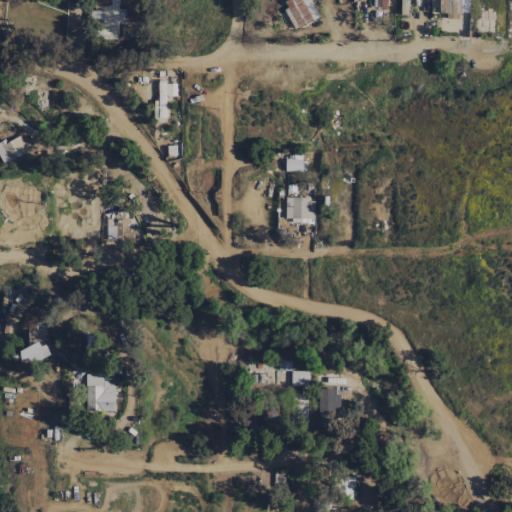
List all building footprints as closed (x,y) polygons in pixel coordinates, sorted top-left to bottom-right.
[(118,35),(118,0),(91,0),(91,34),(118,35)] [(318,19),(311,0),(283,0),(294,29),(318,19)] [(460,16),(459,0),(439,0),(440,16),(460,16)] [(166,98),(174,98),(173,82),(158,82),(159,100),(154,100),(155,120),(167,120),(166,98)] [(0,144),(0,151),(5,162),(28,150),(20,134),(0,144)] [(312,218),(312,197),(286,197),(286,218),(312,218)] [(107,239),(116,240),(116,233),(127,233),(128,217),(124,217),(124,213),(107,212),(107,239)] [(23,364),(47,354),(41,340),(18,350),(23,364)] [(309,385),(309,370),(291,371),(291,385),(309,385)] [(113,411),(114,374),(86,373),(85,410),(113,411)] [(337,388),(319,388),(319,416),(338,416),(337,388)] [(298,419),(308,418),(307,394),(297,395),(298,419)] [(355,496),(355,477),(335,476),(335,495),(355,496)]
